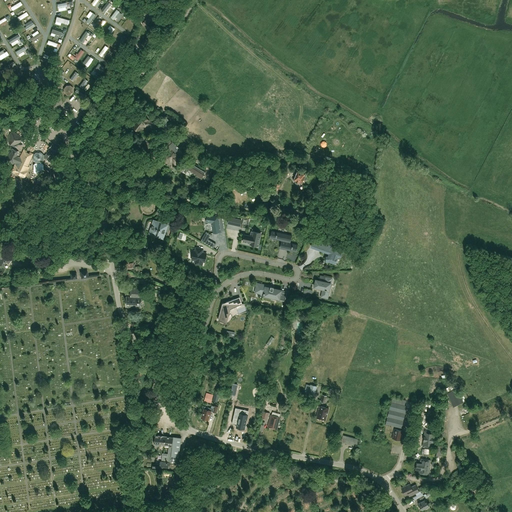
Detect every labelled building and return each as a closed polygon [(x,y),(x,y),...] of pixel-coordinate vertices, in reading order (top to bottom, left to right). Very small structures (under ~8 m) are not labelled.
[(108,9),(114,5),(112,2),(103,8),(106,13),(110,11),(108,9)] [(154,26),(149,23),(151,20),(151,21),(154,17),(152,15),(147,21),(146,20),(143,24),(151,30),(154,26)] [(37,41),(45,35),(42,32),(35,38),(37,41)] [(49,38),(42,46),(45,49),(52,42),(49,38)] [(64,92),(67,95),(71,95),(73,92),(73,88),(70,86),(66,86),(66,87),(65,89),(64,89),(64,92)] [(169,115),(169,116),(168,116),(167,115),(165,117),(167,118),(166,119),(166,120),(169,123),(170,122),(176,127),(179,123),(169,115)] [(150,122),(148,120),(145,118),(144,119),(142,117),(136,125),(140,129),(143,125),(145,127),(147,125),(148,126),(151,127),(151,128),(155,130),(157,124),(153,123),(152,123),(150,122)] [(160,131),(166,136),(172,130),(166,125),(160,131)] [(19,143),(20,138),(20,136),(14,132),(8,135),(8,142),(13,145),(19,143)] [(175,154),(177,151),(175,149),(177,147),(173,143),(168,148),(170,150),(170,149),(172,151),(166,157),(171,162),(172,161),(175,165),(180,161),(176,157),(177,156),(175,154)] [(52,164),(57,157),(64,149),(58,144),(56,147),(52,144),(48,149),(49,150),(45,155),(43,155),(41,152),(36,152),(33,155),(32,155),(32,154),(29,153),(29,154),(26,153),(26,151),(23,150),(20,157),(17,156),(18,152),(12,149),(6,161),(14,165),(12,170),(15,172),(15,173),(20,175),(21,175),(24,176),(28,167),(26,167),(30,158),(33,158),(33,160),(36,163),(41,163),(43,160),(43,158),(46,159),(52,164)] [(206,171),(191,162),(187,169),(195,174),(196,173),(198,175),(197,176),(202,179),(206,171)] [(308,180),(310,174),(305,172),(304,173),(298,171),(294,181),(296,181),(295,183),(298,184),(299,182),(302,183),(305,182),(306,179),(308,180)] [(207,214),(206,222),(211,223),(213,233),(221,231),(218,216),(207,214)] [(279,221),(300,228),(302,221),(285,216),(284,219),(280,217),(279,221)] [(168,224),(153,219),(148,234),(163,239),(168,224)] [(261,233),(254,232),(251,231),(250,236),(245,235),(243,241),(250,243),(250,244),(251,244),(251,246),(256,247),(257,246),(258,246),(261,233)] [(292,235),(272,231),(270,238),(282,241),(280,248),(296,252),(298,244),(290,243),(292,235)] [(201,241),(208,245),(211,241),(208,239),(211,234),(206,232),(201,241)] [(344,250),(313,239),(319,241),(317,247),(332,252),(330,257),(326,257),(326,262),(329,262),(335,264),(336,259),(334,259),(336,254),(341,256),(343,250),(344,250)] [(193,251),(192,259),(196,260),(195,264),(201,265),(201,261),(203,261),(205,262),(206,253),(202,253),(195,251),(193,251)] [(9,263),(12,255),(4,252),(4,254),(0,252),(0,257),(1,258),(0,259),(0,264),(4,266),(5,262),(9,263)] [(134,264),(133,259),(131,259),(130,256),(125,257),(126,260),(124,261),(125,266),(126,265),(127,269),(134,267),(134,264)] [(322,281),(319,281),(316,280),(314,287),(323,289),(321,296),(327,297),(331,279),(323,277),(322,281)] [(285,301),(287,293),(281,292),(281,291),(273,289),(274,287),(271,286),(270,287),(257,284),(256,292),(264,294),(264,295),(277,298),(277,299),(285,301)] [(141,308),(142,289),(131,289),(131,297),(127,297),(126,307),(141,308)] [(153,291),(153,298),(156,298),(156,302),(159,302),(163,302),(163,299),(161,299),(161,298),(160,298),(160,291),(156,291),(153,291)] [(227,322),(230,308),(242,304),(240,297),(222,303),(218,320),(227,322)] [(314,398),(317,386),(310,385),(306,384),(303,394),(307,395),(307,396),(314,398)] [(463,402),(457,389),(455,384),(445,389),(453,407),(463,402)] [(401,428),(407,406),(405,405),(406,400),(392,397),(386,424),(401,428)] [(209,420),(212,411),(216,413),(218,407),(215,405),(214,409),(205,406),(202,414),(201,414),(200,414),(200,415),(200,416),(201,417),(201,418),(209,420)] [(326,420),(329,408),(319,406),(316,418),(326,420)] [(241,409),(235,407),(233,418),(238,419),(236,427),(245,429),(248,415),(240,413),(241,409)] [(146,426),(145,421),(148,420),(147,415),(146,415),(145,410),(136,411),(136,417),(139,416),(140,422),(137,422),(138,427),(146,426)] [(277,429),(280,417),(271,415),(268,427),(277,429)] [(401,440),(403,431),(394,429),(392,438),(401,440)] [(434,431),(425,430),(423,446),(432,447),(434,431)] [(359,439),(354,438),(343,435),(341,442),(357,446),(359,439)] [(172,446),(173,437),(167,436),(166,436),(165,445),(169,446),(172,446)] [(179,457),(180,444),(181,438),(173,437),(172,446),(169,446),(168,454),(163,453),(162,461),(160,461),(160,466),(169,467),(170,462),(178,464),(179,463),(178,463),(179,457)] [(428,474),(430,460),(421,459),(420,463),(416,462),(415,469),(419,470),(419,473),(428,474)] [(463,470),(458,473),(466,483),(470,480),(463,470)] [(411,487),(409,484),(401,488),(405,495),(408,494),(409,496),(419,491),(415,485),(411,487)] [(430,507),(425,499),(418,503),(421,510),(425,508),(426,509),(430,507)]
